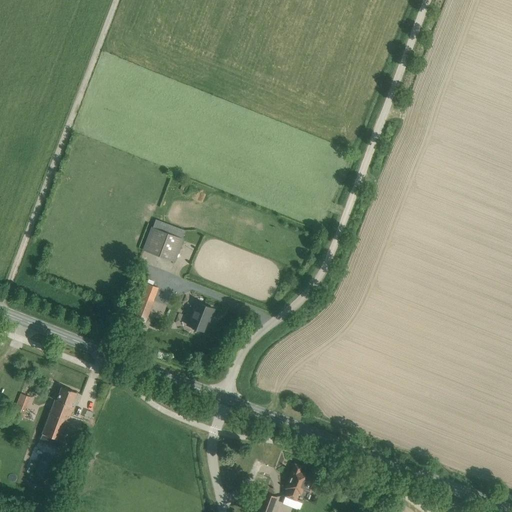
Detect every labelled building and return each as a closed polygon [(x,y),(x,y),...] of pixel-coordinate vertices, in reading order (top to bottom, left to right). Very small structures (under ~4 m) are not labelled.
[(175,261),(183,238),(153,226),(144,249),(175,261)] [(196,302),(193,311),(187,324),(203,331),(205,325),(207,326),(214,309),(196,302)] [(143,327),(144,327),(148,316),(136,311),(132,323),(143,327)] [(60,440),(73,406),(72,405),(77,392),(62,386),(57,399),(55,399),(39,441),(57,448),(60,440)] [(21,393),(13,415),(22,419),(30,397),(21,393)] [(306,402),(299,399),(297,405),(304,407),(306,402)] [(54,459),(45,456),(41,454),(34,473),(47,478),(54,459)] [(285,496),(297,500),(299,493),(301,494),(303,490),(311,493),(315,481),(307,478),(308,475),(300,471),(302,466),(295,464),(286,488),(288,488),(285,496)] [(271,511),(277,497),(265,493),(258,511),(271,511)]
